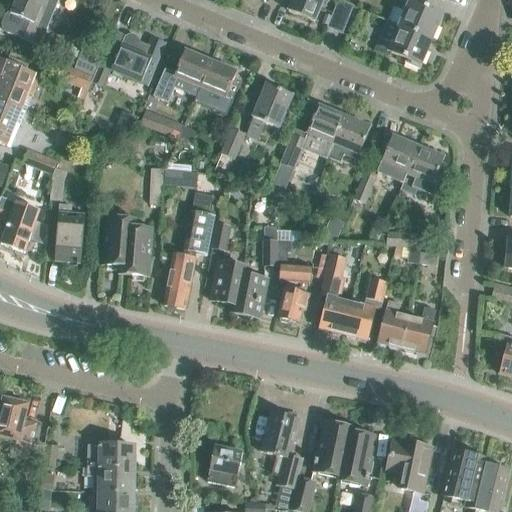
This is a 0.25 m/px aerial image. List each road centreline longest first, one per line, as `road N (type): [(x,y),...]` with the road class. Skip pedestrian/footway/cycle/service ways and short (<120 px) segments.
road 1 (secondary): [(511,420),(175,340)]
road 2 (residential): [(470,130),(156,0)]
road 3 (secondary): [(175,340),(39,312),(0,295)]
road 4 (residential): [(0,362),(173,406)]
road 5 (residential): [(466,295),(470,130)]
road 6 (residential): [(470,130),(490,0)]
